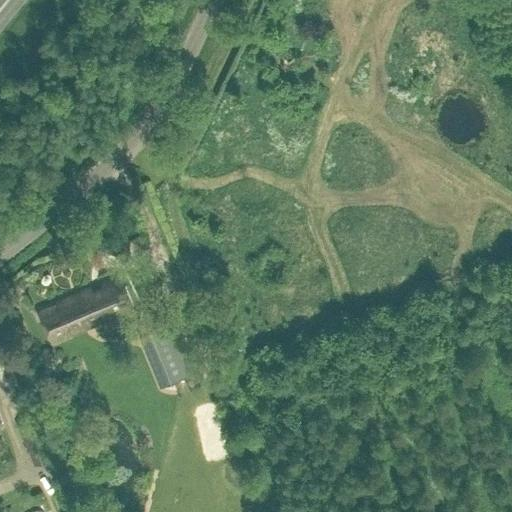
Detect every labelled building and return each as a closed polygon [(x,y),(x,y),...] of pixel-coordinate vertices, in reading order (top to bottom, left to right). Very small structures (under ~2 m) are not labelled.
[(129,237),(136,253),(145,250),(139,234),(129,237)] [(11,249),(15,263),(33,258),(30,245),(11,249)] [(71,333),(133,307),(120,274),(57,300),(58,302),(40,310),(53,341),(71,333)] [(186,375),(166,323),(139,334),(159,385),(186,375)] [(95,408),(85,387),(77,390),(87,411),(95,408)] [(34,415),(15,423),(28,451),(46,443),(34,415)] [(44,511),(38,500),(16,511),(44,511)]
